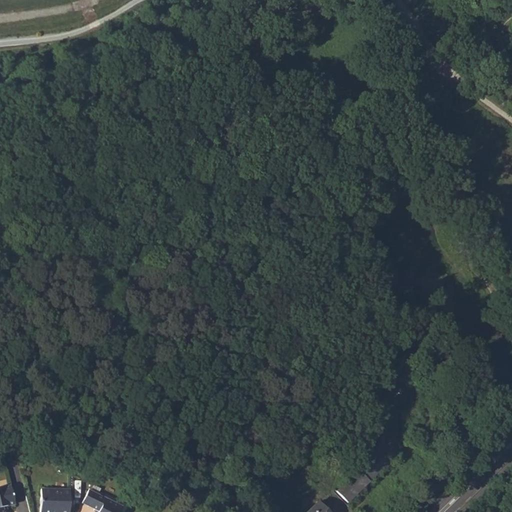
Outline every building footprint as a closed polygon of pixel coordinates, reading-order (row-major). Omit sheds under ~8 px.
[(338,491),(349,503),(391,461),(380,449),(338,491)] [(0,489),(0,511),(3,511),(2,507),(15,504),(11,487),(0,489)] [(41,490),(40,511),(69,511),(70,491),(41,490)] [(98,511),(119,511),(122,507),(89,490),(82,503),(99,511),(98,511)] [(308,511),(329,511),(318,502),(308,511)]
